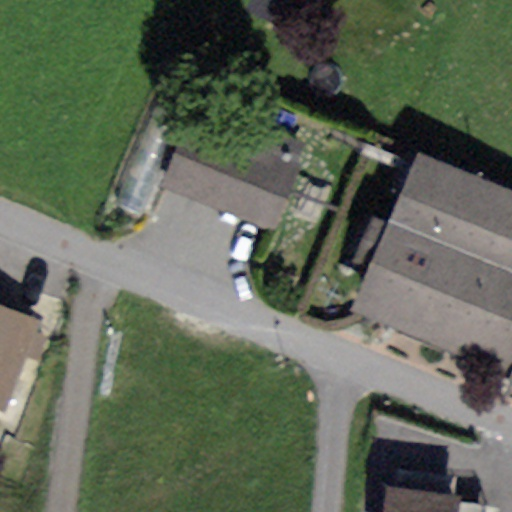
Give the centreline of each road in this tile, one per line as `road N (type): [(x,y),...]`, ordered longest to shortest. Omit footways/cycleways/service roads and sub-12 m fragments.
road 1 (residential): [(511,421),(0,216)]
road 2 (unknown): [(323,511),(346,355)]
